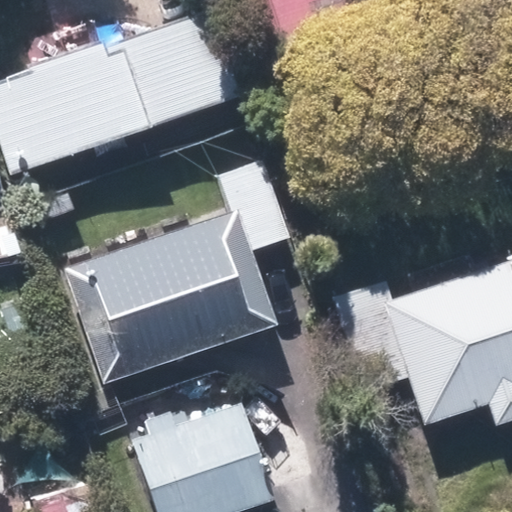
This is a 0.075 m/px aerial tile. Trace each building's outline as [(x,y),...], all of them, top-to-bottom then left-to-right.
[(347,10),(343,0),(223,0),(239,51),(279,39),(337,251),(383,238),(323,17),(347,10)] [(210,7),(0,79),(0,132),(13,169),(239,91),(210,7)] [(255,244),(291,231),(263,152),(221,167),(235,208),(64,269),(103,378),(281,315),(255,244)] [(511,411),(511,254),(384,297),(425,421),(490,399),(496,417),(511,411)] [(240,393),(135,432),(165,511),(218,511),(276,490),(240,393)] [(34,498),(38,511),(89,511),(66,434),(12,450),(27,501),(34,498)]
